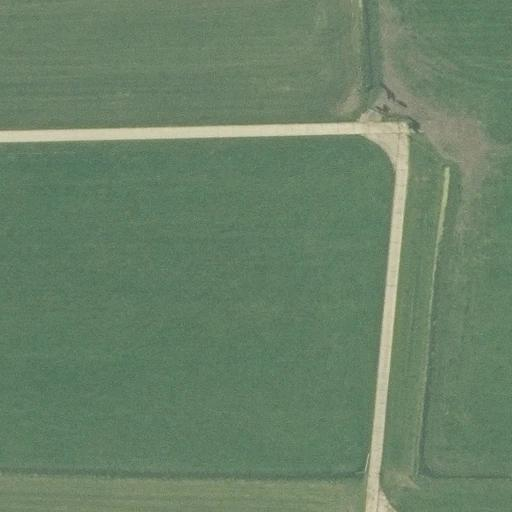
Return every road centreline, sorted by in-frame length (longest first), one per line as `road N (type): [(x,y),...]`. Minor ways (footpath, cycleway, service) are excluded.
road 1 (track): [(0,137),(436,128)]
road 2 (track): [(389,129),(402,165),(371,511)]
